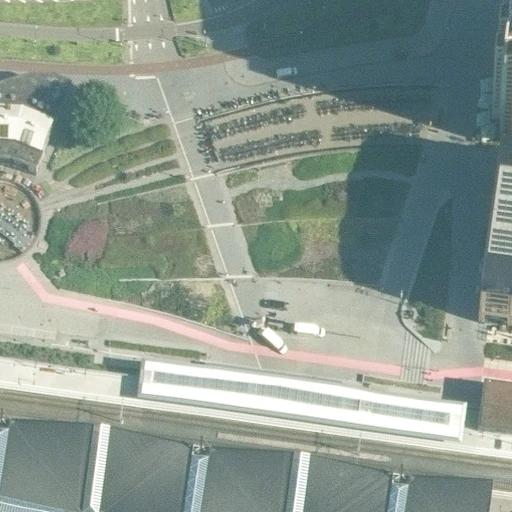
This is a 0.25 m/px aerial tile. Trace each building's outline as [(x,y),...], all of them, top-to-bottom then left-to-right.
[(511,0),(507,0),(490,124),(500,126),(498,138),(498,139),(500,140),(502,140),(510,141),(511,142),(511,151),(511,0)] [(0,165),(2,165),(3,166),(11,166),(19,169),(20,170),(35,176),(36,174),(41,161),(68,94),(53,87),(29,87),(0,95),(0,165)] [(498,171),(477,323),(478,323),(511,327),(511,172),(499,170),(498,170),(498,171)] [(0,511),(380,511),(381,511),(382,511),(383,511),(387,485),(385,484),(391,439),(389,439),(394,405),(288,390),(146,370),(146,373),(145,380),(145,382),(142,405),(136,445),(136,447),(120,444),(119,451),(115,482),(113,482),(109,511),(102,511),(0,497),(0,511)] [(478,428),(477,433),(511,438),(511,392),(483,389),(480,413),(478,426),(478,428)]
